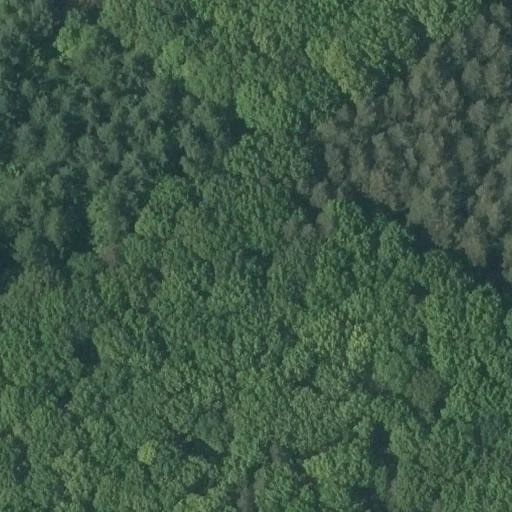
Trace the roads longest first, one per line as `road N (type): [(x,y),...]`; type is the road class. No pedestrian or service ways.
road 1 (track): [(0,329),(511,11)]
road 2 (track): [(511,340),(30,0)]
